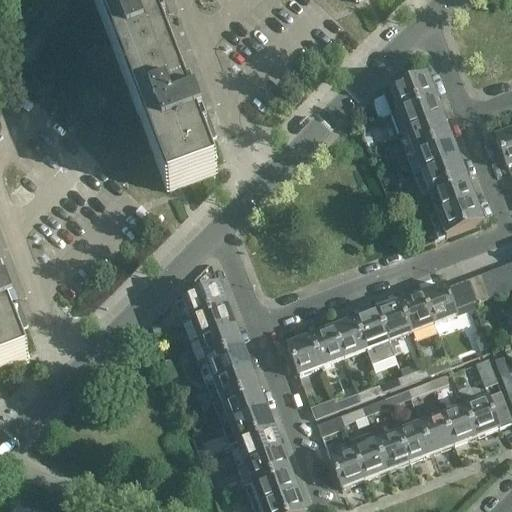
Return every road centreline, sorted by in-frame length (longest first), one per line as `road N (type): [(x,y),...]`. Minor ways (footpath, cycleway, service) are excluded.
road 1 (residential): [(258,328),(510,232),(467,119)]
road 2 (unclassified): [(0,448),(211,235)]
road 3 (unclassified): [(265,182),(419,27)]
road 4 (residential): [(265,182),(244,161),(184,0)]
road 5 (residential): [(323,500),(258,328)]
